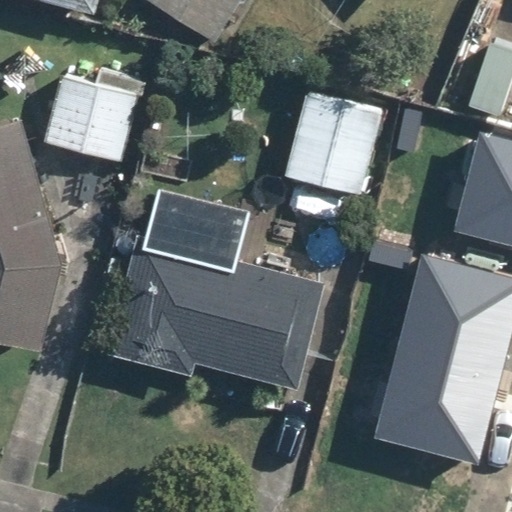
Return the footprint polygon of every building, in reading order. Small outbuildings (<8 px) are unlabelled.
[(60,0),(100,9),(101,0),(60,0)] [(235,0),(159,0),(213,35),(235,0)] [(60,71),(44,138),(125,158),(141,90),(60,71)] [(381,100),(305,85),(288,173),(364,188),(381,100)] [(63,254),(22,113),(0,119),(0,330),(45,339),(63,254)] [(511,196),(501,249),(511,251),(511,196)] [(150,197),(142,232),(113,352),(195,372),(199,356),(296,380),(321,275),(215,249),(223,214),(150,197)] [(385,247),(406,346),(380,352),(392,405),(418,399),(430,454),(511,436),(511,299),(501,249),(495,223),(385,247)]
